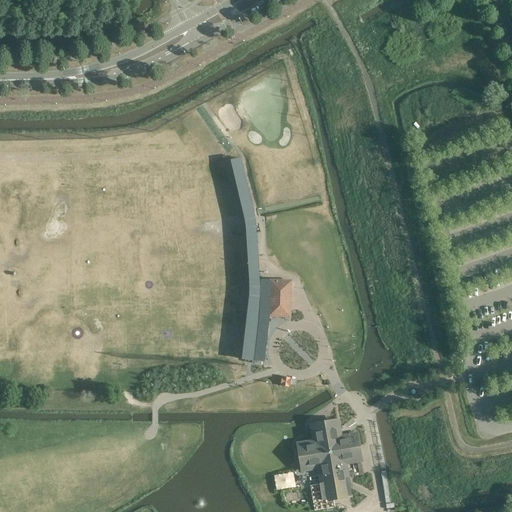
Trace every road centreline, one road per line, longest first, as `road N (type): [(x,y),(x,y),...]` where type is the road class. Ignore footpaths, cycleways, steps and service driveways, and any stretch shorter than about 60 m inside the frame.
road 1 (tertiary): [(35,79),(109,78),(199,37)]
road 2 (tertiary): [(190,23),(115,61),(35,79)]
